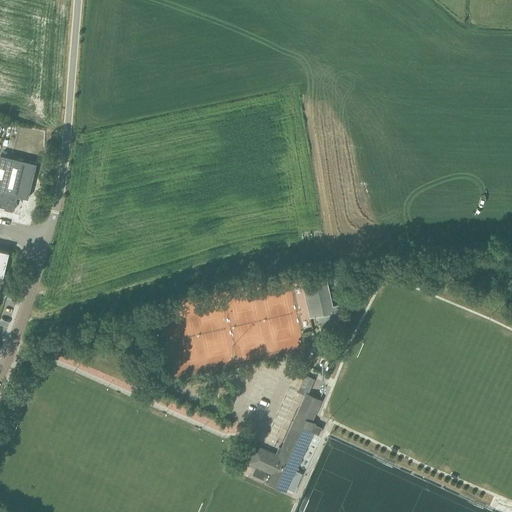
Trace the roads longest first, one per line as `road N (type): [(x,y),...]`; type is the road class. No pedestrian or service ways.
road 1 (unclassified): [(48,241),(68,128),(77,0)]
road 2 (unclassified): [(0,373),(48,241)]
